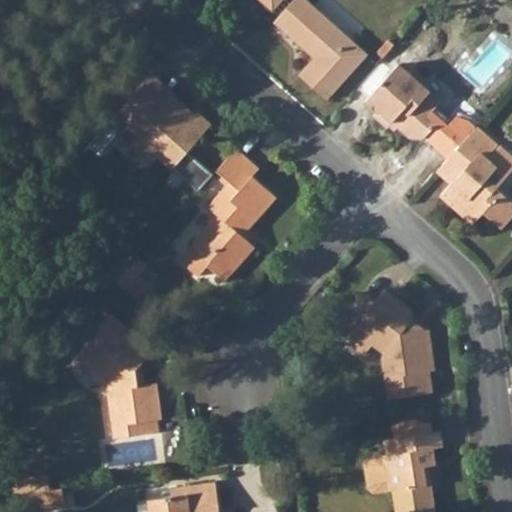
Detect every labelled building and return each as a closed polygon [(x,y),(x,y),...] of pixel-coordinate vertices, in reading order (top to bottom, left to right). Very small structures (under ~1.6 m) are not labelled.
[(285,0),(256,0),(255,1),(272,16),(285,0)] [(304,0),(298,0),(276,25),(319,62),(303,80),(330,104),(371,59),(304,0)] [(386,62),(360,92),(371,103),(398,72),(386,62)] [(398,72),(371,103),(367,107),(380,119),(377,123),(388,134),(394,128),(413,145),(430,145),(441,131),(432,123),(443,108),(426,93),(426,83),(418,76),(414,80),(401,68),(398,72)] [(159,80),(151,89),(174,110),(182,101),(159,80)] [(174,110),(151,89),(99,150),(113,161),(128,143),(161,171),(167,165),(206,197),(221,179),(221,178),(196,158),(219,130),(204,117),(203,118),(182,101),(174,110)] [(478,129),(445,167),(458,178),(452,185),(444,196),(476,225),(486,213),(506,230),(511,222),(511,198),(501,189),(511,174),(511,152),(503,145),(500,149),(478,129)] [(221,178),(221,179),(235,190),(213,214),(223,224),(198,254),(186,268),(206,285),(215,274),(232,288),(261,254),(250,243),(282,206),(258,186),(265,177),(241,156),(221,178)] [(445,167),(440,174),(452,185),(458,178),(445,167)] [(122,265),(111,278),(125,290),(136,277),(122,265)] [(136,277),(125,290),(132,297),(154,272),(146,266),(136,277)] [(372,322),(359,313),(348,328),(362,337),(355,346),(372,360),(380,350),(395,363),(390,366),(395,400),(433,395),(429,374),(436,373),(430,334),(418,335),(412,331),(420,318),(390,295),(382,307),(372,322)] [(370,298),(359,313),(372,322),(382,307),(370,298)] [(85,367),(116,395),(125,448),(167,443),(165,430),(170,430),(164,393),(148,396),(144,378),(150,372),(131,355),(141,342),(116,322),(99,341),(104,345),(85,367)] [(141,342),(131,355),(150,372),(160,359),(141,342)] [(433,420),(408,424),(411,440),(435,436),(433,420)] [(372,461),(362,468),(365,493),(376,498),(397,496),(399,511),(438,511),(436,488),(430,489),(428,472),(441,470),(439,451),(446,451),(444,435),(435,436),(411,440),(408,424),(396,426),(398,442),(396,442),(398,458),(372,461)] [(32,488),(35,503),(54,501),(52,485),(32,488)] [(32,488),(17,490),(20,506),(35,503),(32,488)] [(227,511),(225,489),(195,493),(196,504),(189,505),(188,501),(159,506),(159,511),(227,511)] [(54,501),(35,503),(35,511),(58,511),(57,500),(54,501)]
